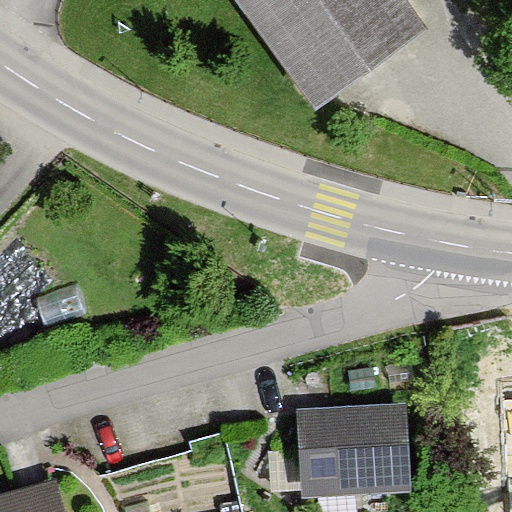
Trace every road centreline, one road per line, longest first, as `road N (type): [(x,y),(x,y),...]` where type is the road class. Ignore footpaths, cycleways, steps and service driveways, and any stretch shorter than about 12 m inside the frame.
road 1 (residential): [(454,243),(440,274),(368,313),(0,420)]
road 2 (tertiary): [(0,61),(66,106),(240,184),(454,243)]
